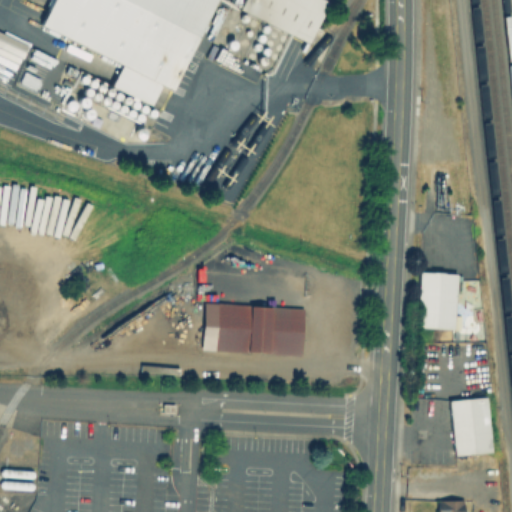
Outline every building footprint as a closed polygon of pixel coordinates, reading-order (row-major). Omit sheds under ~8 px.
[(41,24),(53,0),(322,0),(330,4),(310,44),(240,9),(244,0),(219,0),(173,91),(163,86),(153,105),(112,84),(122,65),(41,24)] [(417,271),(453,273),(450,327),(414,325),(417,271)] [(216,304),(301,310),(298,355),(213,349),(216,304)] [(447,400),(483,396),(489,452),(452,455),(447,400)] [(434,511),(434,499),(461,499),(461,511),(434,511)]
